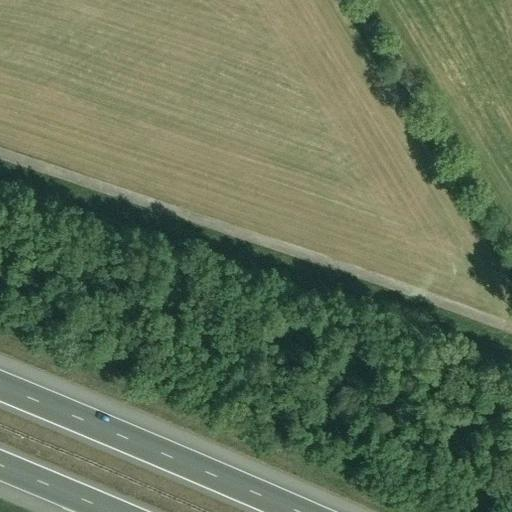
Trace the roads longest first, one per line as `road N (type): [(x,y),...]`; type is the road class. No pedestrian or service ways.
road 1 (track): [(511,329),(0,154)]
road 2 (motorway): [(297,511),(0,386)]
